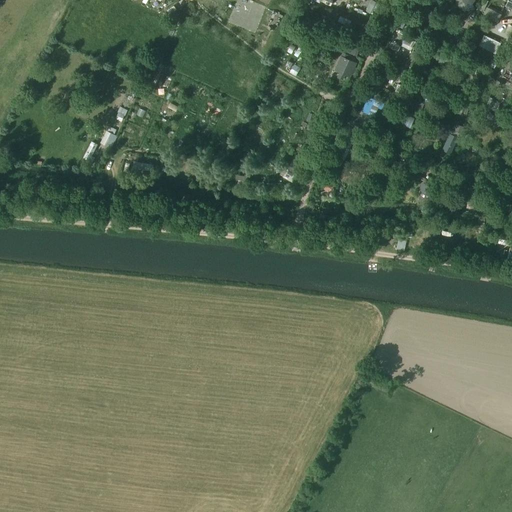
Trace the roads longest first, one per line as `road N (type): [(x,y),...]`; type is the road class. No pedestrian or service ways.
road 1 (track): [(0,218),(511,278)]
road 2 (track): [(336,123),(465,162),(511,143)]
road 3 (track): [(336,123),(289,216),(303,250)]
road 4 (track): [(336,123),(398,0)]
